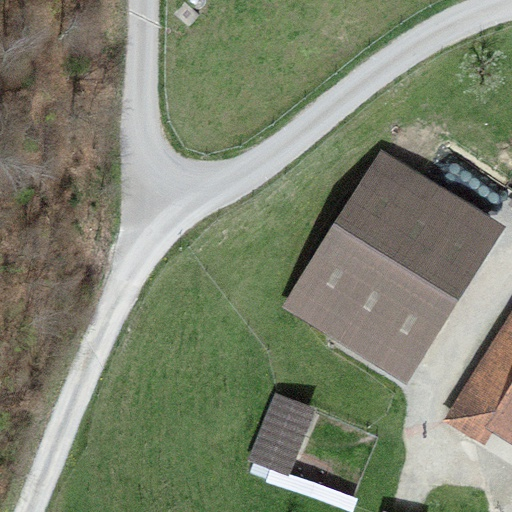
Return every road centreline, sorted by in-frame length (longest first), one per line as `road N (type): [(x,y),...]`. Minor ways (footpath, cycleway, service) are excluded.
road 1 (unclassified): [(155,238),(454,22),(511,5)]
road 2 (unclassified): [(27,511),(120,289),(155,238)]
road 3 (unclassified): [(155,238),(139,173),(135,0)]
